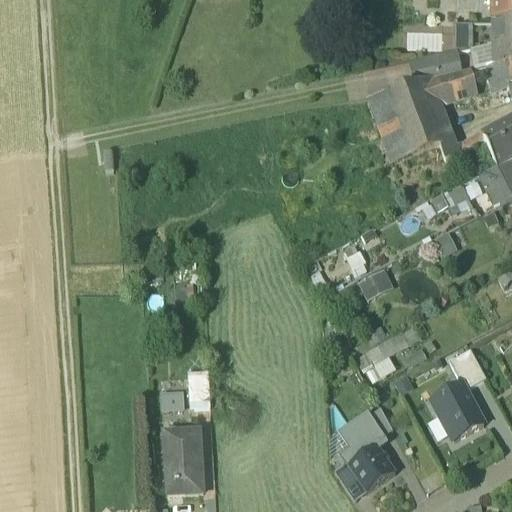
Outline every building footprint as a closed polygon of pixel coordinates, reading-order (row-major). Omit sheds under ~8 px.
[(511,0),(493,0),(493,21),(493,46),(511,42),(511,0)] [(454,51),(472,46),(473,23),(454,22),(454,51)] [(511,42),(493,46),(496,64),(497,68),(511,64),(511,42)] [(454,55),(413,65),(418,86),(459,76),(454,55)] [(491,69),(486,71),(492,94),(511,89),(511,64),(497,68),(491,69)] [(459,76),(418,86),(427,110),(476,96),(470,74),(459,76)] [(418,86),(369,104),(391,167),(440,149),(426,111),(427,110),(418,86)] [(511,125),(495,135),(483,143),(496,169),(511,161),(511,125)] [(511,161),(496,169),(511,196),(511,195),(511,161)] [(437,216),(452,211),(449,200),(433,205),(437,216)] [(384,272),(358,286),(368,305),(394,291),(384,272)] [(505,296),(511,292),(511,276),(498,284),(505,296)] [(164,305),(189,305),(189,288),(164,288),(164,305)] [(368,376),(375,387),(393,376),(387,366),(430,342),(423,329),(358,366),(365,378),(368,376)] [(365,337),(370,349),(387,342),(382,330),(365,337)] [(409,369),(426,363),(423,353),(405,360),(409,369)] [(470,355),(449,366),(461,388),(465,395),(486,383),(470,355)] [(404,377),(390,385),(398,400),(412,392),(404,377)] [(189,407),(208,406),(206,379),(187,381),(189,407)] [(461,388),(431,404),(454,445),(484,428),(465,395),(461,388)] [(183,393),(160,394),(160,412),(184,411),(183,393)] [(368,421),(381,440),(391,433),(378,414),(368,421)] [(337,462),(343,471),(346,468),(343,464),(357,455),(361,462),(377,451),(385,446),(381,440),(368,421),(366,419),(337,439),(348,454),(337,462)] [(202,433),(165,434),(167,498),(204,496),(202,433)] [(395,478),(377,451),(361,462),(357,455),(343,464),(346,468),(366,497),(395,478)] [(366,497),(346,468),(343,471),(336,476),(355,505),(366,497)]
